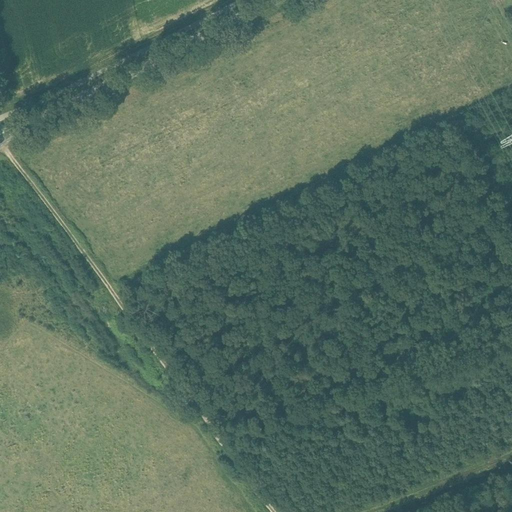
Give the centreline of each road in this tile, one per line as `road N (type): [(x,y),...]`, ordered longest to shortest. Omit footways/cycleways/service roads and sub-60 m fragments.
road 1 (track): [(0,142),(274,511)]
road 2 (tertiary): [(0,142),(279,0)]
road 3 (track): [(354,511),(511,449)]
